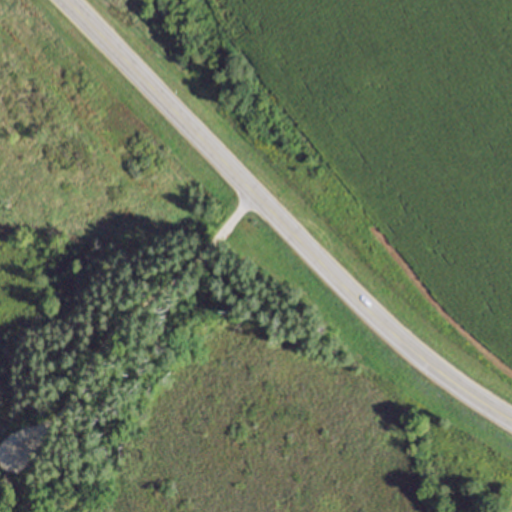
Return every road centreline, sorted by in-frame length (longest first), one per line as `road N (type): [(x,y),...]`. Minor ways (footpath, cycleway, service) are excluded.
road 1 (primary): [(511,420),(361,305),(66,0)]
road 2 (track): [(14,460),(253,195)]
